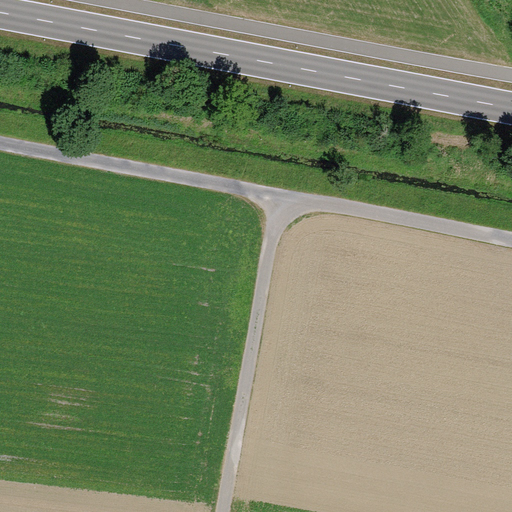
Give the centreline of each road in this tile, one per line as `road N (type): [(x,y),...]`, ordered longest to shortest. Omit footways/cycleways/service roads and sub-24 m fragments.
road 1 (secondary): [(511,109),(0,14)]
road 2 (track): [(223,511),(280,198)]
road 3 (track): [(0,145),(280,198)]
road 4 (track): [(280,198),(511,241)]
